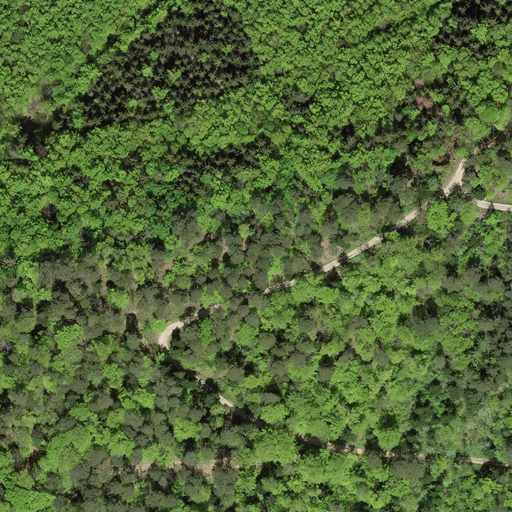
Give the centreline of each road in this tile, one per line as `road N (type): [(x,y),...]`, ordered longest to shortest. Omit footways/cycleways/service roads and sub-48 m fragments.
road 1 (track): [(511,466),(338,447),(277,432),(198,383),(165,349),(175,327),(341,261),(458,183)]
road 2 (track): [(461,0),(345,60),(165,124),(47,137),(33,132),(32,122)]
road 3 (track): [(171,0),(32,122)]
